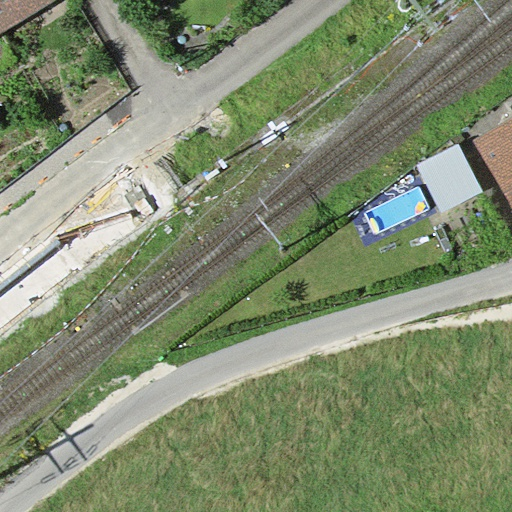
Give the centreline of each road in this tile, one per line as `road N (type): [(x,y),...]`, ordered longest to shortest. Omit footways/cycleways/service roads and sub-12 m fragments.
road 1 (track): [(1,511),(117,422),(219,363),(511,269)]
road 2 (residential): [(357,0),(0,253)]
